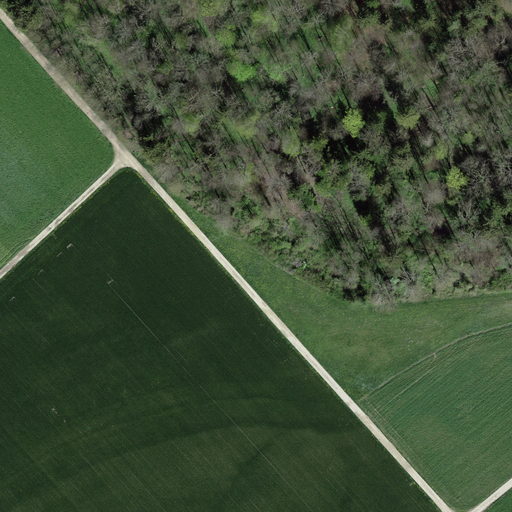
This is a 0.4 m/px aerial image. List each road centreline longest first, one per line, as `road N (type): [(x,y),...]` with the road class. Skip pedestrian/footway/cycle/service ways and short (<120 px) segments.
road 1 (track): [(0,10),(447,511)]
road 2 (track): [(0,274),(127,155)]
